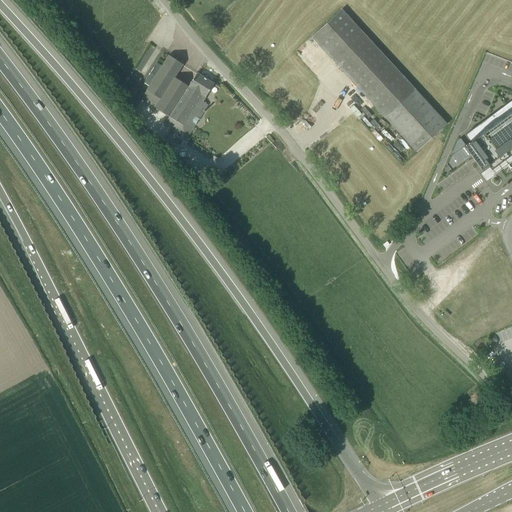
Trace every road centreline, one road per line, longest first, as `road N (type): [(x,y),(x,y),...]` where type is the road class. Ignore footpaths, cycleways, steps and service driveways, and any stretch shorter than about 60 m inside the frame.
road 1 (motorway): [(378,505),(165,197),(0,5)]
road 2 (motorway): [(288,511),(168,302),(0,59)]
road 3 (unclassified): [(511,398),(415,312),(301,147),(164,0)]
road 4 (motorway): [(0,113),(130,312),(244,511)]
road 5 (motorway): [(0,190),(162,511)]
road 6 (primary): [(511,447),(378,505)]
